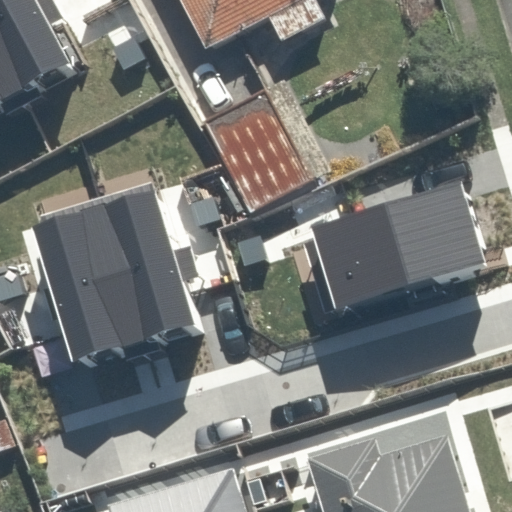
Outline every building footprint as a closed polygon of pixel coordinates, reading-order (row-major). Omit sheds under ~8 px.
[(62,0),(21,0),(0,12),(0,145),(110,82),(62,0)] [(333,15),(324,0),(183,0),(205,44),(265,14),(279,43),(333,15)] [(270,336),(288,331),(299,375),(408,345),(370,205),(261,235),(277,291),(259,295),(270,336)] [(482,511),(452,412),(307,457),(323,511),(482,511)] [(10,511),(0,489),(0,511),(10,511)]
